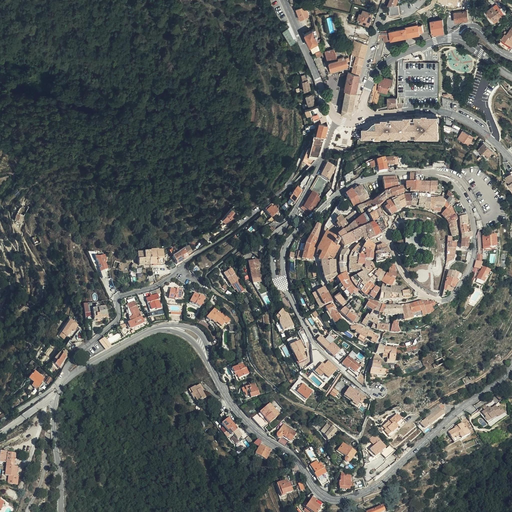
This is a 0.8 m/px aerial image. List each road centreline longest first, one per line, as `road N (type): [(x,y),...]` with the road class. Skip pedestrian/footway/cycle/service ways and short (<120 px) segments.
road 1 (residential): [(388,239),(410,282),(445,299),(474,256),(472,218),(452,183),(429,172),(380,174),(349,186),(288,243),(285,281),(276,281),(276,240),(320,164)]
road 2 (tertiary): [(207,359),(244,419),(334,499),(381,481),(511,366)]
road 3 (residential): [(66,379),(74,358),(115,322),(120,295),(167,280),(320,164)]
road 4 (tertiary): [(337,118),(287,0)]
road 5 (tertiary): [(61,511),(56,393)]
